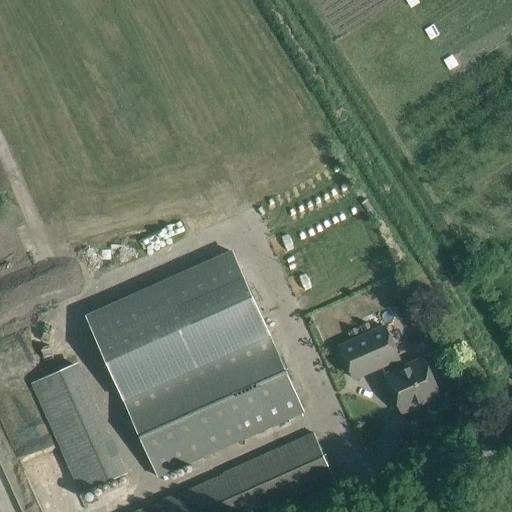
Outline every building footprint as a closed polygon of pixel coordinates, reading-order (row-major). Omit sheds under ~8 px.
[(233,250),(86,316),(158,477),(305,412),(270,331),(233,250)] [(339,344),(354,380),(401,361),(386,325),(339,344)] [(385,375),(402,413),(441,395),(424,358),(385,375)] [(83,494),(99,486),(129,473),(79,361),(32,382),(83,494)] [(133,511),(257,511),(334,478),(313,432),(133,511)]
